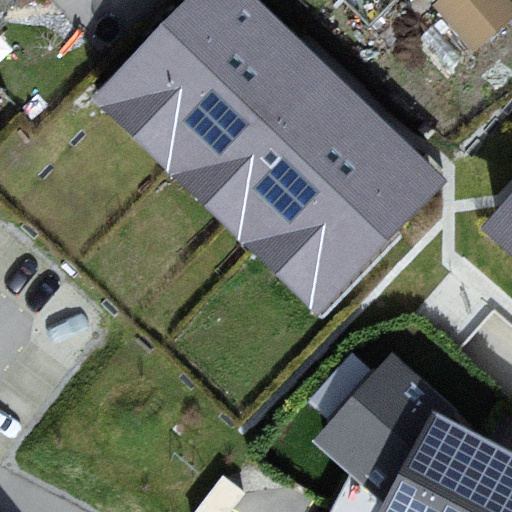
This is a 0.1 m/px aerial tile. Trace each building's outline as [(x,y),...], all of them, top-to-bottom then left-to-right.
[(0,0),(0,21),(29,0),(0,0)] [(256,0),(192,0),(93,104),(324,323),(454,186),(256,0)] [(511,13),(511,7),(505,0),(446,0),(441,5),(475,45),(511,13)] [(511,193),(482,229),(511,254),(511,193)] [(511,511),(511,457),(487,442),(393,350),(313,443),(391,509),(389,511),(511,511)]
